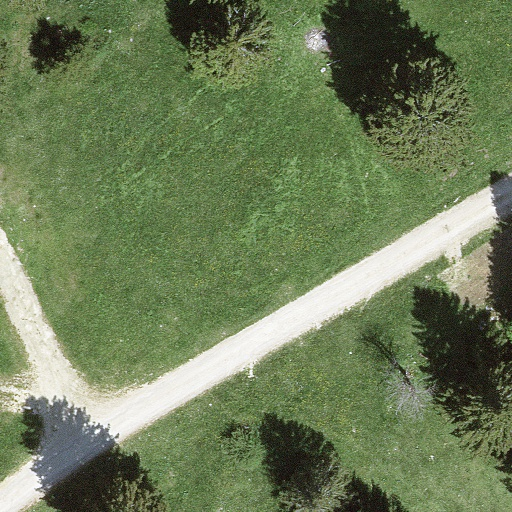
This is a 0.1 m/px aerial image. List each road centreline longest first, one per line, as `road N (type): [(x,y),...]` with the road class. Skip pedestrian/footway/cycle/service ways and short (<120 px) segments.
road 1 (track): [(511,189),(255,335),(0,506)]
road 2 (track): [(96,436),(0,254)]
